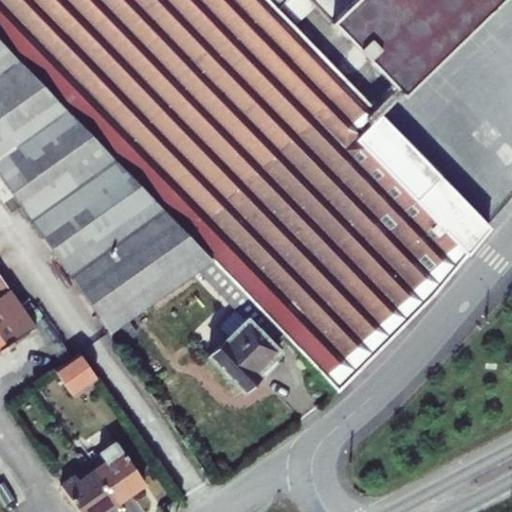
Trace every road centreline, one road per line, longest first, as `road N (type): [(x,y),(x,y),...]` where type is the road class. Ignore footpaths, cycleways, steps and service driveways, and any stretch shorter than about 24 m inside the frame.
road 1 (unknown): [(511,229),(279,0)]
road 2 (residential): [(511,243),(312,454)]
road 3 (tertiary): [(511,450),(394,511)]
